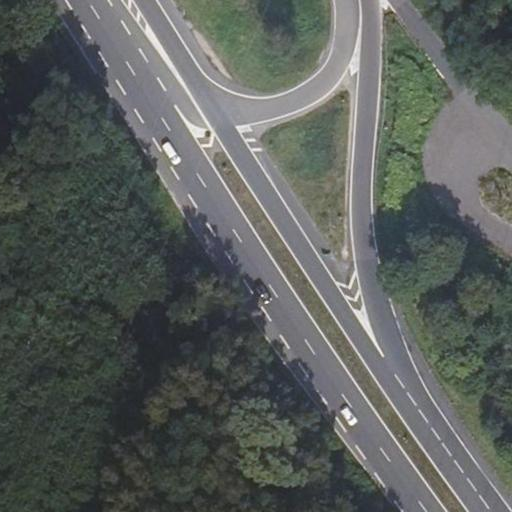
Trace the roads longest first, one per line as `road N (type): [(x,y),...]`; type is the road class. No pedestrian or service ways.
road 1 (primary): [(152,107),(260,282),(424,511)]
road 2 (primary): [(379,362),(364,253),(361,20)]
road 3 (primary): [(379,362),(212,109)]
road 4 (primary): [(212,109),(291,103),(323,83),(361,20)]
road 5 (primary): [(489,511),(379,362)]
road 6 (tertiary): [(488,125),(394,0)]
road 7 (unclassified): [(488,125),(462,177),(467,204),(511,233)]
road 8 (primary): [(212,109),(144,0)]
road 9 (primary): [(84,0),(152,107)]
